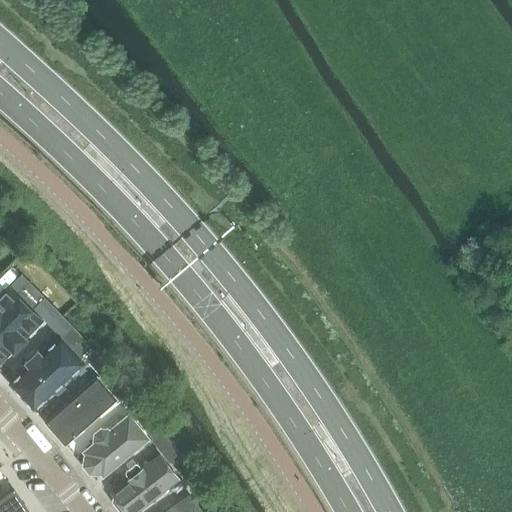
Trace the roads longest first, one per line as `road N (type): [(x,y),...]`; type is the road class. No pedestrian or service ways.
road 1 (primary): [(386,511),(341,433),(211,254),(0,44)]
road 2 (primary): [(0,96),(180,275),(240,350),(345,511)]
road 3 (residential): [(83,511),(0,412)]
